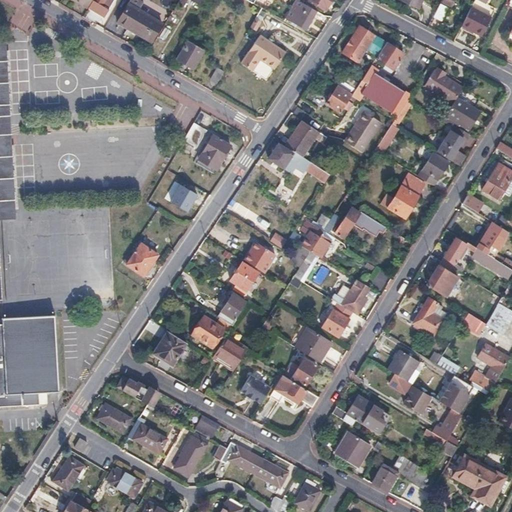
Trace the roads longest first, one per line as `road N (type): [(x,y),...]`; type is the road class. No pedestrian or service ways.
road 1 (residential): [(293,452),(511,100)]
road 2 (residential): [(111,358),(264,134)]
road 3 (residential): [(264,134),(31,0)]
road 4 (residential): [(67,426),(194,497),(222,486),(264,511)]
road 5 (residential): [(111,358),(293,452)]
road 6 (residential): [(355,1),(511,80)]
road 7 (residential): [(264,134),(355,1)]
